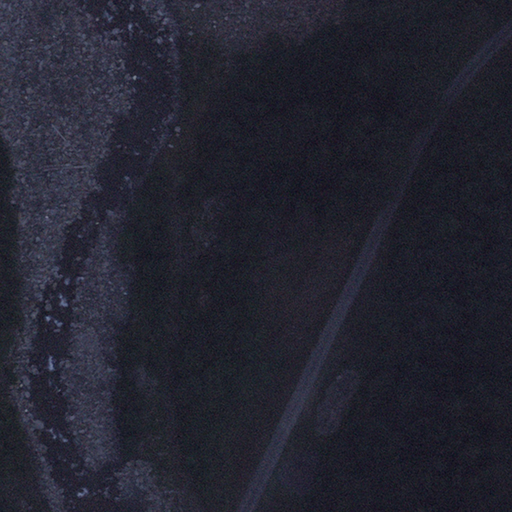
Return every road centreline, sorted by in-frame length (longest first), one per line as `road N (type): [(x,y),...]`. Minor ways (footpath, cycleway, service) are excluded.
road 1 (unclassified): [(511,26),(442,101),(243,511)]
road 2 (track): [(205,511),(173,427),(183,254),(173,202),(189,139),(223,67)]
